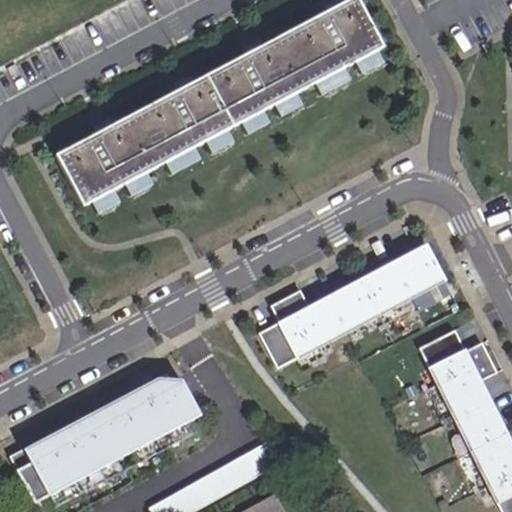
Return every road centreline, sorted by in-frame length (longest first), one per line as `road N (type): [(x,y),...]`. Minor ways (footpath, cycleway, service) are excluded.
road 1 (residential): [(87,354),(382,202),(415,188),(444,194)]
road 2 (residential): [(225,0),(0,119)]
road 3 (residential): [(0,183),(87,354)]
road 4 (residential): [(444,194),(437,159),(446,91),(414,27)]
road 5 (residential): [(444,194),(511,319)]
